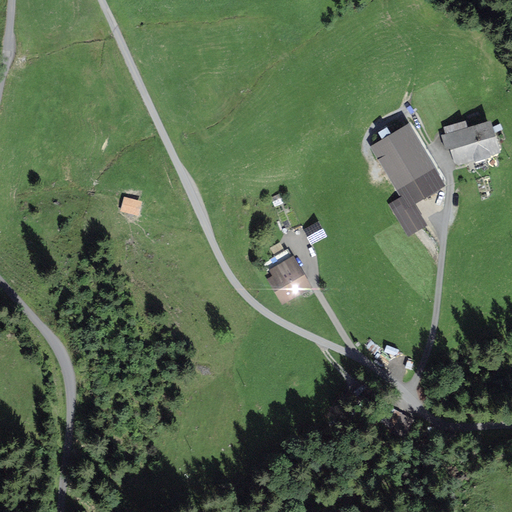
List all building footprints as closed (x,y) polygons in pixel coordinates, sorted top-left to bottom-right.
[(465,158),(493,150),(487,127),(468,132),(467,128),(450,133),(451,136),(443,139),(446,149),(454,146),(459,164),(466,162),(465,158)] [(439,189),(404,131),(376,148),(408,201),(424,191),(427,197),(439,189)] [(125,200),(122,209),(136,213),(138,203),(125,200)] [(317,225),(307,231),(312,241),(322,235),(317,225)] [(262,264),(283,300),(305,287),(284,251),(262,264)] [(388,407),(380,425),(392,431),(401,414),(388,407)]
